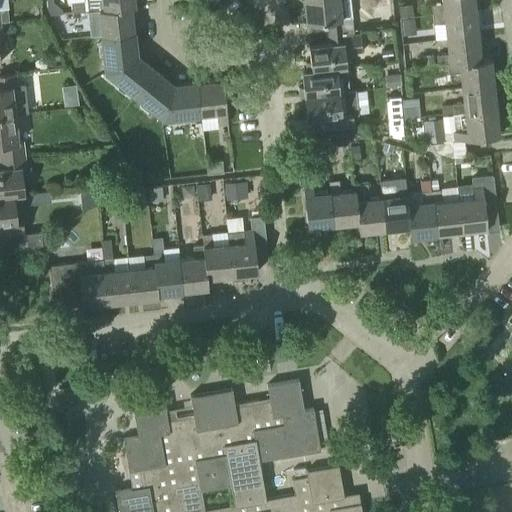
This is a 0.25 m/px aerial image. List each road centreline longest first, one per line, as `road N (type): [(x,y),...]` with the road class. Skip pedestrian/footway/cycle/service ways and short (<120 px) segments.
road 1 (residential): [(282,290),(0,339)]
road 2 (residential): [(282,290),(261,49)]
road 3 (residential): [(408,374),(511,252)]
road 4 (residential): [(408,374),(313,289),(282,290)]
road 5 (residential): [(261,49),(178,50),(166,28),(166,0)]
road 6 (residential): [(0,382),(22,511)]
